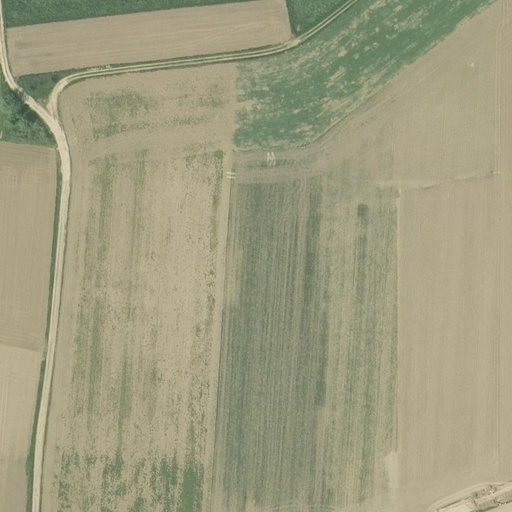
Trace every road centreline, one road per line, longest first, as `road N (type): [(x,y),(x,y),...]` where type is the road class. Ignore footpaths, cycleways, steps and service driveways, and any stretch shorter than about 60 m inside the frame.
road 1 (track): [(47,109),(62,151),(35,511)]
road 2 (track): [(351,0),(297,43),(73,77),(47,109)]
